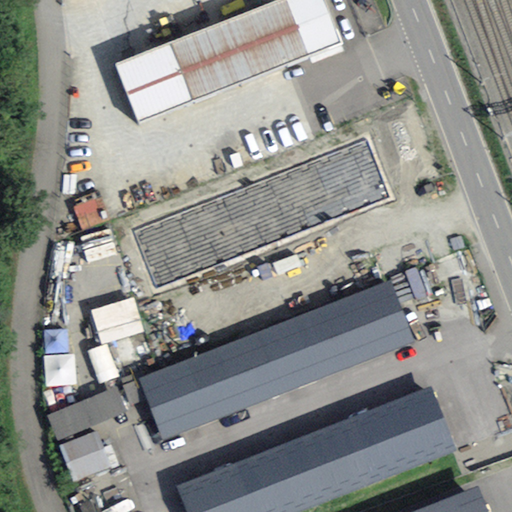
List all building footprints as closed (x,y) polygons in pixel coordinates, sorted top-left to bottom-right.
[(312,0),(291,0),(111,71),(131,123),(330,45),(312,0)] [(336,112),(253,147),(266,179),(349,144),(336,112)] [(79,206),(86,230),(113,221),(105,198),(79,206)] [(432,264),(411,272),(421,298),(442,291),(432,264)] [(101,399),(47,420),(58,447),(147,412),(158,441),(405,346),(383,290),(150,380),(135,342),(86,361),(101,399)] [(48,356),(50,388),(82,386),(79,354),(48,356)] [(488,511),(480,491),(424,511),(488,511)]
